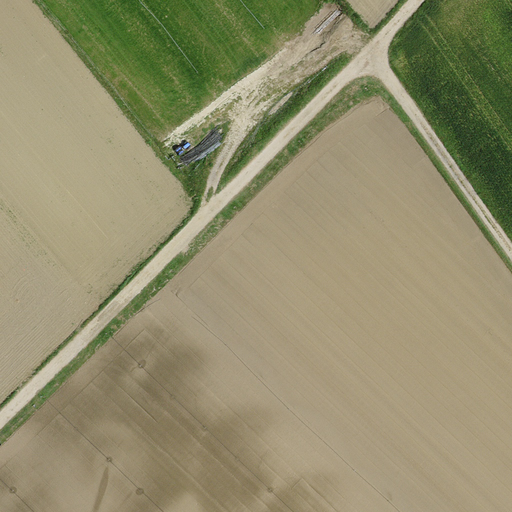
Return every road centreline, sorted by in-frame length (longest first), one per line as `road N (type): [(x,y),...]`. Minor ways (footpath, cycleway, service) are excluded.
road 1 (track): [(370,51),(0,420)]
road 2 (track): [(416,0),(370,51),(511,250)]
